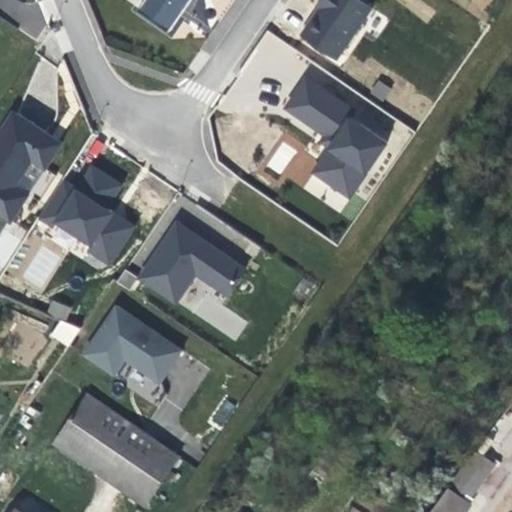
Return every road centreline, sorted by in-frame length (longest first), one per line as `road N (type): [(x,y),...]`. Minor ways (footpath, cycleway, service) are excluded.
road 1 (residential): [(70,0),(119,104),(161,142)]
road 2 (residential): [(161,142),(256,0)]
road 3 (residential): [(161,142),(300,239)]
